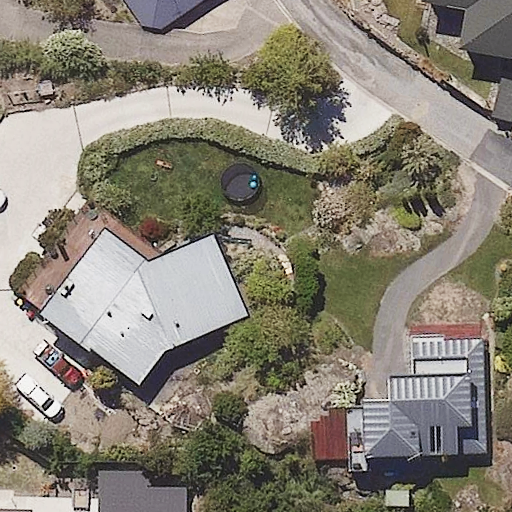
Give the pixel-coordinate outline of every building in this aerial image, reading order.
[(201,0),(130,0),(144,21),(166,25),(201,0)] [(511,0),(412,0),(413,0),(447,4),(441,53),(511,62),(511,0)] [(62,228),(16,286),(141,384),(172,344),(255,316),(218,224),(159,247),(100,205),(77,238),(62,228)] [(367,373),(371,448),(503,445),(501,336),(388,338),(389,373),(367,373)] [(149,470),(99,470),(99,511),(187,511),(188,488),(149,487),(149,470)]
